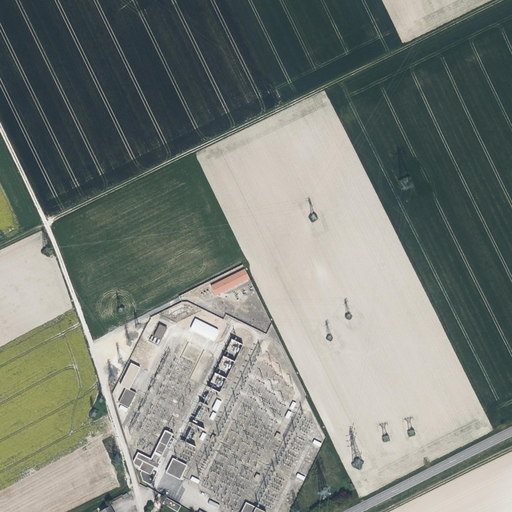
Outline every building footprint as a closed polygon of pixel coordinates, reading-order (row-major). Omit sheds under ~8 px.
[(393,19),(401,42),(405,42),(418,37),(416,30),(416,20),(418,20),(424,20),(424,15),(435,11),(396,11),(396,19),(393,19)] [(245,269),(211,286),(216,296),(250,280),(245,269)] [(218,330),(195,319),(191,328),(214,339),(218,330)] [(167,329),(159,325),(154,337),(161,340),(167,329)] [(237,356),(235,352),(242,348),(238,341),(232,345),(234,350),(230,353),(233,358),(237,356)] [(140,369),(131,365),(120,386),(126,389),(119,404),(129,409),(136,394),(129,391),(140,369)] [(221,402),(217,400),(213,410),(217,412),(221,402)] [(170,438),(172,435),(165,432),(151,460),(138,454),(134,463),(134,465),(140,468),(139,470),(141,471),(140,474),(142,482),(149,485),(151,485),(157,473),(156,471),(153,470),(154,467),(156,466),(158,467),(159,465),(158,464),(165,448),(169,449),(174,440),(170,438)] [(186,467),(173,460),(166,473),(180,480),(186,467)] [(113,506),(108,495),(98,500),(104,511),(113,506)] [(177,511),(181,507),(167,499),(163,505),(176,511),(177,511)]
